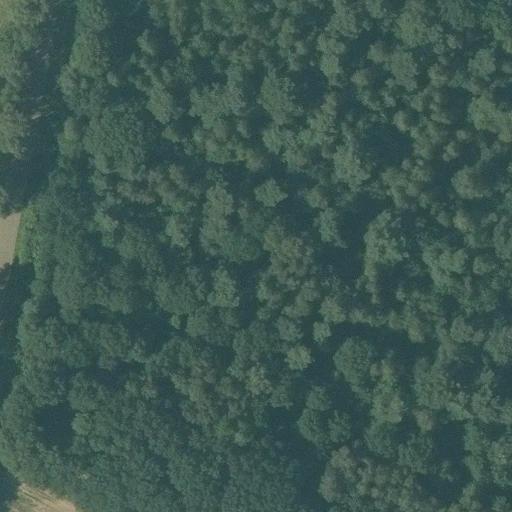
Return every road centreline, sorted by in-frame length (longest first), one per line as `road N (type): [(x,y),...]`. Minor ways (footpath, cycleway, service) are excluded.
road 1 (unclassified): [(0,285),(52,0)]
road 2 (unclassified): [(162,511),(0,435)]
